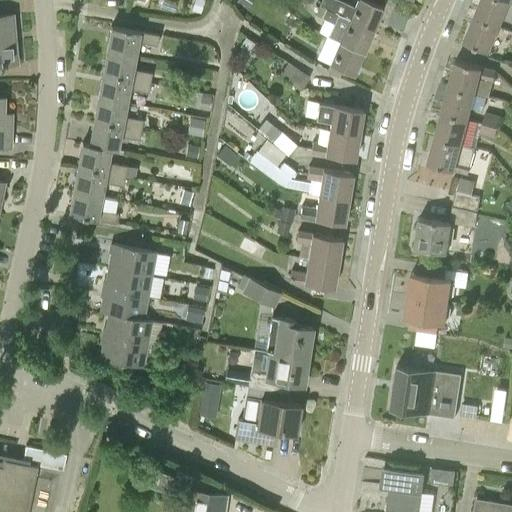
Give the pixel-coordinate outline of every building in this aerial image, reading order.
[(200,12),(204,0),(194,0),(192,10),(200,12)] [(253,0),(239,0),(238,2),(248,9),(253,0)] [(371,0),(357,0),(354,6),(339,0),(322,0),(320,5),(373,29),(383,6),(371,1),(371,0)] [(480,0),(474,16),(499,26),(509,1),(506,0),(480,0)] [(340,41),(363,51),(373,29),(320,5),(317,13),(334,21),(328,36),(339,40),(340,41)] [(0,63),(17,62),(15,41),(11,42),(10,31),(14,30),(13,14),(0,15),(0,63)] [(464,40),(488,51),(499,26),(474,16),(464,40)] [(135,54),(137,41),(157,45),(159,34),(111,25),(107,49),(135,54)] [(245,50),(238,61),(249,68),(256,57),(248,52),(254,42),(245,36),(239,46),(245,50)] [(339,40),(328,69),(327,71),(338,76),(341,69),(353,75),(363,51),(340,41),(339,40)] [(135,54),(107,49),(102,73),(150,81),(152,71),(132,67),(135,54)] [(488,96),(495,70),(456,59),(449,85),(474,92),(488,96)] [(280,76),(301,90),(310,77),(289,63),(280,76)] [(150,81),(102,73),(98,96),(126,101),(129,87),(148,91),(150,81)] [(449,85),(442,111),(467,118),(474,92),(449,85)] [(0,146),(11,147),(11,130),(3,130),(5,97),(0,96),(0,146)] [(126,101),(98,96),(94,120),(141,129),(143,118),(124,115),(126,101)] [(199,109),(209,111),(211,99),(201,97),(199,109)] [(319,101),(316,117),(329,119),(327,129),(359,134),(363,109),(319,101)] [(442,111),(435,137),(460,144),(467,118),(442,111)] [(500,114),(485,111),(482,122),(497,126),(500,114)] [(141,129),(94,120),(89,143),(110,147),(110,148),(118,149),(120,134),(140,138),(141,129)] [(194,121),(191,133),(201,136),(204,123),(194,121)] [(497,126),(482,122),(480,132),(495,136),(497,126)] [(313,140),(311,152),(355,159),(359,134),(327,129),(325,142),(313,140)] [(272,141),(288,155),(297,145),(281,131),(272,141)] [(428,163),(468,174),(471,163),(456,159),(460,144),(435,137),(428,163)] [(110,147),(89,143),(82,142),(78,166),(125,175),(125,174),(136,177),(138,167),(127,165),(127,164),(108,161),(110,148),(110,147)] [(198,143),(188,142),(187,155),(196,156),(198,143)] [(283,186),(295,170),(284,161),(279,167),(257,150),(252,157),(249,161),(283,186)] [(249,161),(252,157),(246,152),(243,156),(249,161)] [(78,166),(73,190),(101,195),(104,181),(123,184),(125,175),(78,166)] [(317,193),(348,198),(352,173),(309,166),(307,178),(310,178),(308,192),(317,193)] [(460,176),(457,188),(456,191),(454,205),(477,211),(480,197),(481,190),(474,188),(475,181),(460,176)] [(188,204),(192,192),(183,189),(179,202),(188,204)] [(99,208),(101,195),(73,190),(69,214),(116,223),(119,211),(99,208)] [(302,204),(300,216),(344,223),(348,198),(317,193),(314,206),(302,204)] [(280,210),(270,205),(267,212),(276,216),(280,210)] [(415,247),(447,252),(452,222),(475,226),(477,211),(454,205),(451,221),(420,217),(415,247)] [(281,209),(278,218),(292,221),(294,212),(292,212),(281,209)] [(288,234),(291,224),(277,221),(274,230),(288,234)] [(177,234),(187,236),(188,228),(178,226),(177,234)] [(342,237),(298,230),(296,242),(301,243),(299,256),(338,263),(342,237)] [(256,244),(245,238),(240,249),(251,254),(256,244)] [(109,266),(151,274),(155,251),(113,243),(109,266)] [(292,269),(290,281),(333,288),(338,263),(299,256),(297,269),(292,269)] [(408,294),(448,300),(448,299),(453,295),(455,285),(451,280),(451,278),(445,277),(447,266),(418,262),(417,273),(416,273),(414,279),(413,281),(410,281),(408,294)] [(109,266),(104,289),(147,296),(151,274),(109,266)] [(205,268),(203,276),(209,278),(211,269),(205,268)] [(273,305),(280,291),(249,276),(242,290),(273,305)] [(192,299),(205,301),(208,286),(194,283),(192,299)] [(142,320),(142,319),(147,296),(104,289),(100,312),(109,313),(142,320)] [(408,329),(437,333),(439,322),(445,323),(445,321),(450,317),(452,307),(448,302),(448,300),(408,294),(406,308),(408,309),(410,311),(409,317),(410,318),(408,329)] [(200,323),(203,309),(189,306),(186,319),(200,323)] [(104,336),(147,344),(151,321),(142,319),(142,320),(109,313),(104,336)] [(296,319),(271,315),(266,349),(308,356),(313,327),(295,324),(296,319)] [(143,366),(147,344),(104,336),(100,358),(143,366)] [(511,337),(505,336),(502,350),(511,351),(511,337)] [(308,356),(266,349),(254,347),(248,385),(263,387),(273,389),(274,380),(304,384),(308,356)] [(180,370),(183,356),(166,353),(164,367),(180,370)] [(455,417),(462,373),(397,364),(391,407),(455,417)] [(215,417),(219,385),(202,382),(198,415),(215,417)] [(256,422),(238,419),(235,438),(266,443),(266,442),(264,442),(266,429),(296,434),(301,404),(270,399),(261,398),(260,397),(256,422)] [(477,420),(479,407),(462,404),(460,418),(477,420)] [(66,454),(26,445),(22,462),(4,458),(2,466),(0,465),(0,511),(24,511),(34,464),(63,470),(66,454)] [(168,493),(175,477),(147,466),(140,483),(168,493)] [(417,511),(420,494),(423,474),(384,468),(382,485),(392,487),(391,498),(389,498),(386,511),(417,511)] [(428,485),(454,488),(456,473),(431,469),(428,485)] [(187,511),(223,511),(226,496),(190,491),(187,511)] [(511,511),(511,504),(477,498),(474,511),(511,511)]
